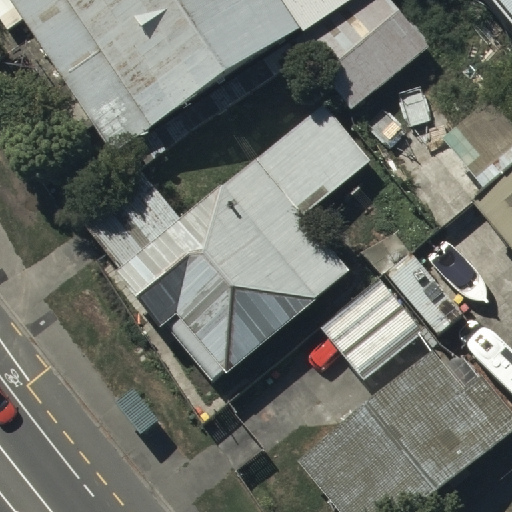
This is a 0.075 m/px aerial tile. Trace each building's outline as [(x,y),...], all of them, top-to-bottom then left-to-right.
[(302,39),(275,0),(14,0),(123,159),(302,39)] [(511,0),(483,0),(511,34),(511,0)] [(377,177),(323,110),(116,277),(212,395),(353,281),(311,230),(377,177)] [(511,187),(479,214),(511,254),(511,187)] [(381,285),(323,333),(367,387),(425,339),(381,285)] [(426,511),(510,445),(440,359),(302,470),(335,511),(426,511)]
